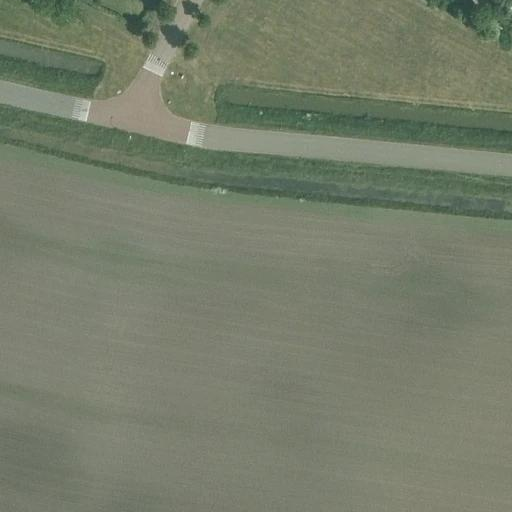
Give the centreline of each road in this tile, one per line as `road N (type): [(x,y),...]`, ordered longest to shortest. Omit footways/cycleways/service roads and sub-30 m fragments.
road 1 (residential): [(135,121),(198,135),(511,166)]
road 2 (residential): [(0,91),(135,121)]
road 3 (residential): [(135,121),(141,90),(189,0)]
